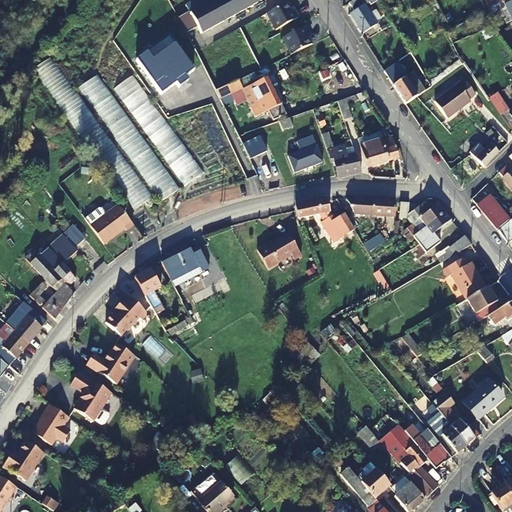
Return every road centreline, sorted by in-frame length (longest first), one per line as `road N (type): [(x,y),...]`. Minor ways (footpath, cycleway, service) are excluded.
road 1 (residential): [(459,200),(341,188),(271,200),(174,236),(95,286),(0,426)]
road 2 (tertiary): [(322,0),(459,200)]
